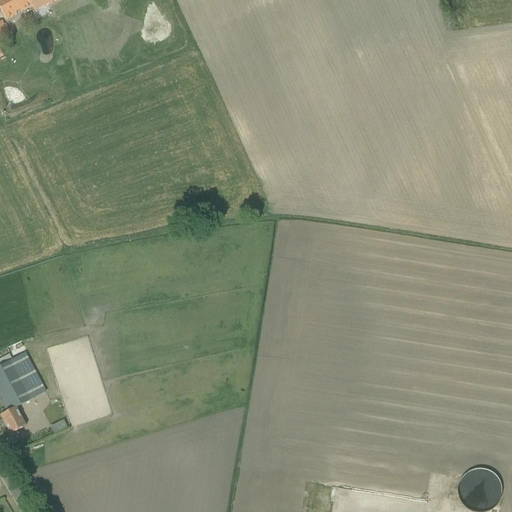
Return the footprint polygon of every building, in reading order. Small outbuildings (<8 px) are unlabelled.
[(0,0),(0,9),(6,20),(31,7),(34,11),(55,0),(0,0)] [(0,40),(8,36),(1,22),(0,22),(0,40)] [(0,365),(1,367),(0,366),(0,376),(7,390),(0,393),(0,399),(7,412),(0,416),(11,435),(26,426),(16,408),(34,399),(34,398),(46,392),(25,354),(12,361),(9,355),(0,359),(0,365)] [(378,469),(359,467),(358,476),(365,476),(364,483),(376,485),(378,469)] [(481,485),(461,487),(461,482),(454,483),(457,510),(484,506),(481,485)]
